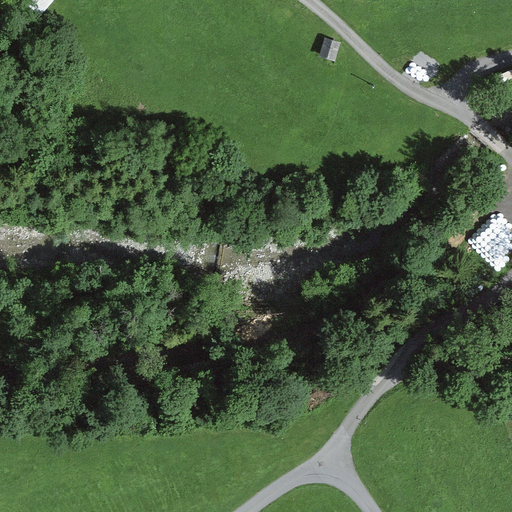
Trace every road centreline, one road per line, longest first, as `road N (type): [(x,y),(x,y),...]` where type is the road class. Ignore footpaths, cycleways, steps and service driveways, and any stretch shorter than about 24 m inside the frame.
road 1 (track): [(447,101),(412,92),(305,0)]
road 2 (track): [(386,381),(416,343),(511,269)]
road 3 (unclassified): [(371,511),(329,467),(249,511)]
